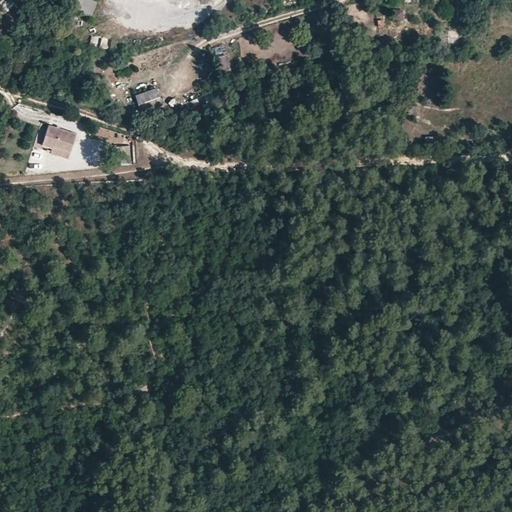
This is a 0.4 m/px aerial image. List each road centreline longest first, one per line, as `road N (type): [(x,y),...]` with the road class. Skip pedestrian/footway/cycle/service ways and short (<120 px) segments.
road 1 (unclassified): [(0,87),(122,127),(201,165),(511,156)]
road 2 (track): [(511,404),(364,478),(339,511)]
road 3 (track): [(201,165),(0,184)]
